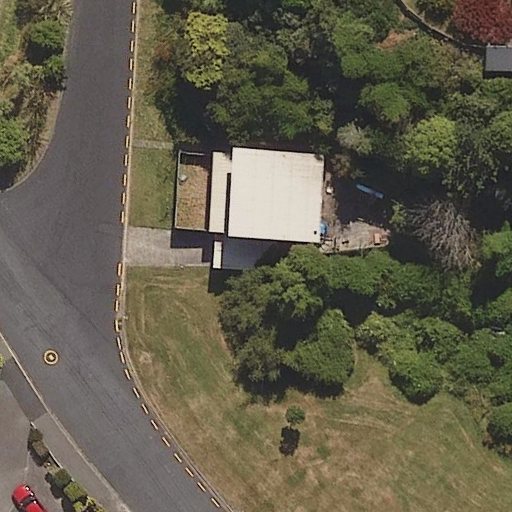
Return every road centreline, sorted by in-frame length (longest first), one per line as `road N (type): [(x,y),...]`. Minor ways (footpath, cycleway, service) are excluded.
road 1 (residential): [(51,303),(78,193),(106,0)]
road 2 (residential): [(176,511),(96,418),(51,303)]
